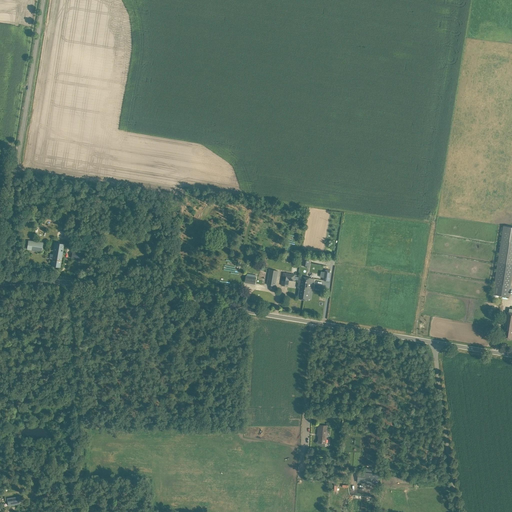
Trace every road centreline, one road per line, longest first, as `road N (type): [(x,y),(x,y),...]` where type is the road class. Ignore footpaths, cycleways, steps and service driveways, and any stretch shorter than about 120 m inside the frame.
road 1 (unclassified): [(433,342),(57,281),(0,281)]
road 2 (unclassified): [(0,239),(40,0)]
road 3 (unclassified): [(457,511),(433,342)]
road 4 (unknown): [(309,322),(302,468)]
